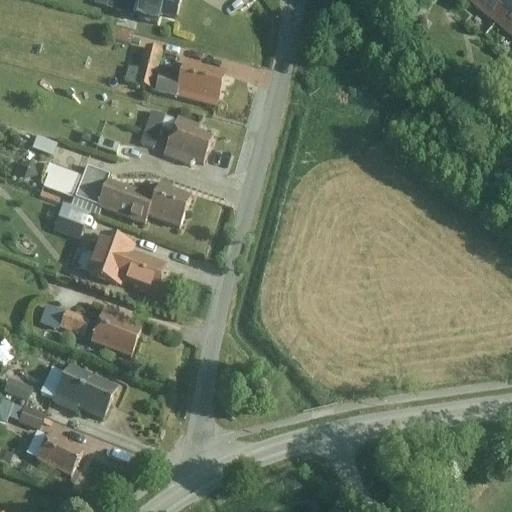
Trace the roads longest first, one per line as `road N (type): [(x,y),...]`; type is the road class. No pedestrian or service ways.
road 1 (residential): [(300,0),(207,384),(212,476)]
road 2 (secondary): [(511,404),(332,434)]
road 3 (secondary): [(332,434),(212,476)]
